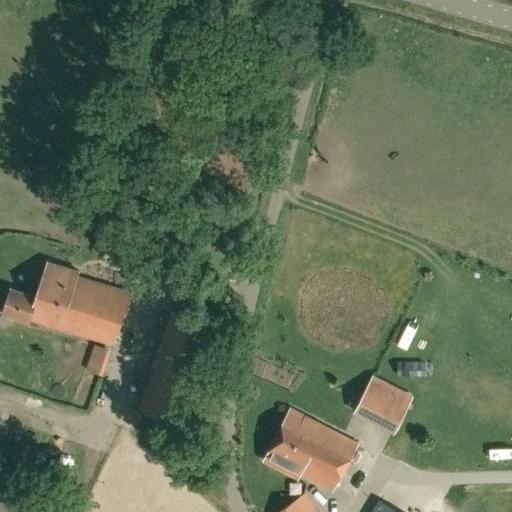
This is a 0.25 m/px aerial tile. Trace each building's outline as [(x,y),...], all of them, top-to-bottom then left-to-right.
[(273,86),(259,81),(250,110),(264,114),(273,86)] [(37,296),(11,287),(3,312),(29,321),(31,317),(114,344),(131,292),(79,275),(80,271),(49,260),(37,296)] [(179,424),(212,325),(172,311),(138,410),(179,424)] [(422,363),(398,363),(398,375),(422,375),(422,363)] [(355,411),(395,431),(411,398),(372,378),(355,411)] [(333,489),(356,443),(290,409),(264,459),(299,476),(300,472),(333,489)] [(317,511),(304,493),(277,511),(317,511)] [(398,511),(380,501),(373,511),(398,511)]
